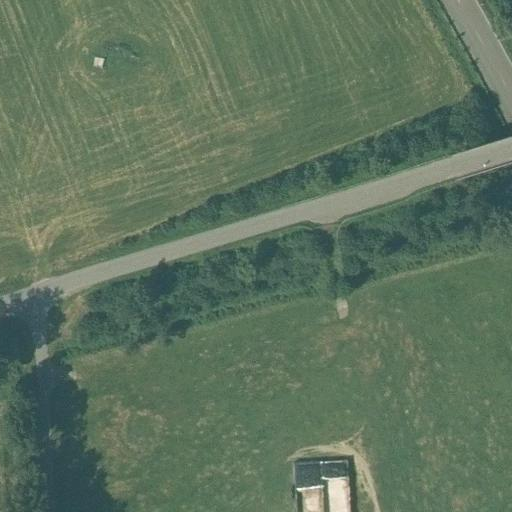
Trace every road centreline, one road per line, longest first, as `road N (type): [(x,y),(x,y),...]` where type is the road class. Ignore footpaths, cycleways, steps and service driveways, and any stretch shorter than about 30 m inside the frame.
road 1 (unclassified): [(511,143),(39,299)]
road 2 (unclassified): [(39,299),(49,511)]
